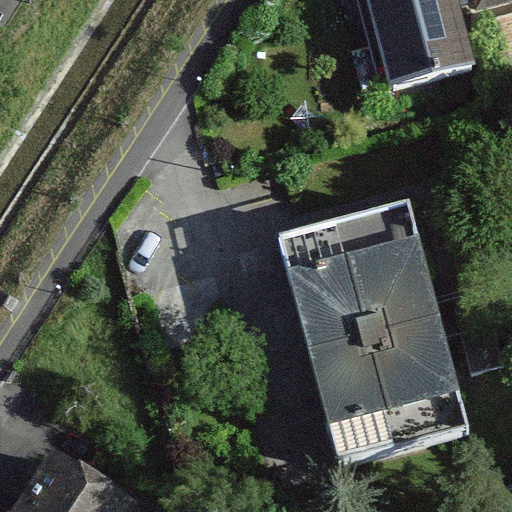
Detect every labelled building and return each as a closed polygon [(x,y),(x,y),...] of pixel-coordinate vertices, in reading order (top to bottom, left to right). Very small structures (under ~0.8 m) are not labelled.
[(368,0),(392,90),(471,69),(453,0),(368,0)] [(511,0),(472,0),(476,12),(511,2),(511,0)] [(511,17),(491,23),(511,100),(511,17)] [(403,214),(279,248),(339,469),(464,435),(439,344),(460,339),(471,379),(504,371),(487,295),(462,301),(429,310),(403,214)] [(133,511),(135,511),(53,459),(18,511),(133,511)]
